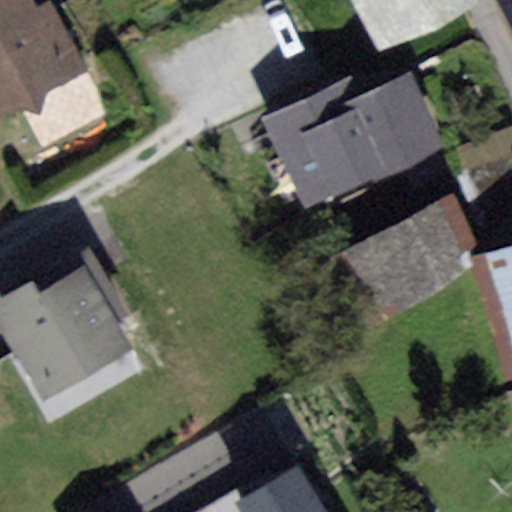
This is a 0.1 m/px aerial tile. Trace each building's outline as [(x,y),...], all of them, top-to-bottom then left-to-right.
[(15,0),(0,0),(0,117),(17,108),(40,150),(102,117),(39,0),(32,0),(19,7),(15,0)] [(338,0),(366,51),(461,0),(338,0)] [(511,0),(486,0),(511,50),(511,0)] [(335,75),(254,114),(301,211),(432,148),(393,66),(343,90),(335,75)] [(511,150),(468,168),(487,218),(511,208),(511,150)] [(432,192),(330,252),(368,316),(470,256),(432,192)] [(511,241),(470,256),(505,380),(511,377),(511,241)] [(11,281),(0,287),(0,354),(30,404),(118,350),(65,264),(18,293),(11,281)] [(511,389),(496,394),(511,445),(511,389)] [(323,511),(299,472),(245,505),(249,511),(323,511)]
